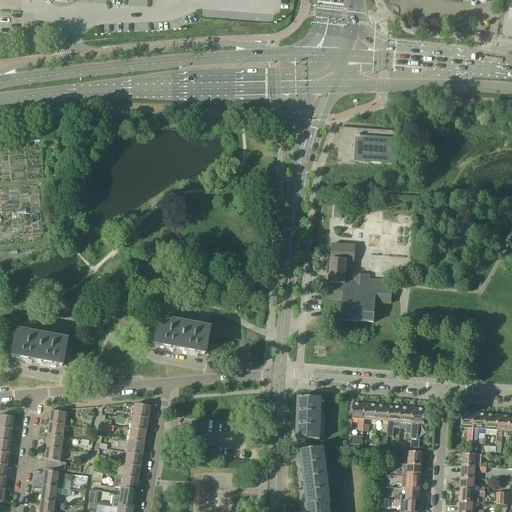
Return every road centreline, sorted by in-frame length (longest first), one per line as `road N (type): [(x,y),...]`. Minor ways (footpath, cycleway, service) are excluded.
road 1 (unclassified): [(274,55),(235,41),(179,44),(7,66),(0,75)]
road 2 (primary): [(274,55),(0,82)]
road 3 (primary): [(0,100),(266,88)]
road 4 (tertiary): [(279,374),(296,181)]
road 5 (primary): [(333,86),(511,90)]
road 6 (residential): [(445,387),(279,374)]
road 7 (tertiary): [(276,511),(279,374)]
road 8 (residential): [(34,394),(167,382)]
road 9 (residential): [(146,511),(167,382)]
road 10 (residential): [(438,511),(445,387)]
